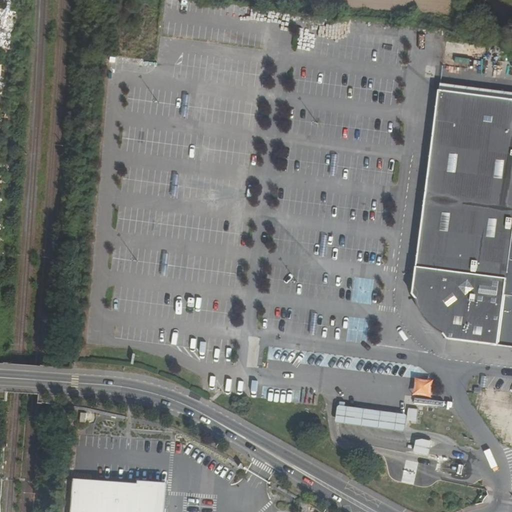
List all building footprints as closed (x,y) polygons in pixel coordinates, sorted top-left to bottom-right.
[(450,342),(511,350),(511,92),(439,83),(411,293),(415,298),(420,312),(426,320),(432,327),(450,342)] [(353,278),(352,303),(372,304),(373,279),(353,278)] [(366,344),(369,320),(349,317),(346,341),(366,344)] [(404,410),(338,402),(337,417),(402,425),(404,410)] [(432,443),(418,441),(417,449),(430,451),(432,443)] [(467,465),(431,458),(429,468),(465,476),(467,465)] [(140,487),(75,482),(72,511),(167,511),(169,494),(169,487),(141,484),(140,487)]
